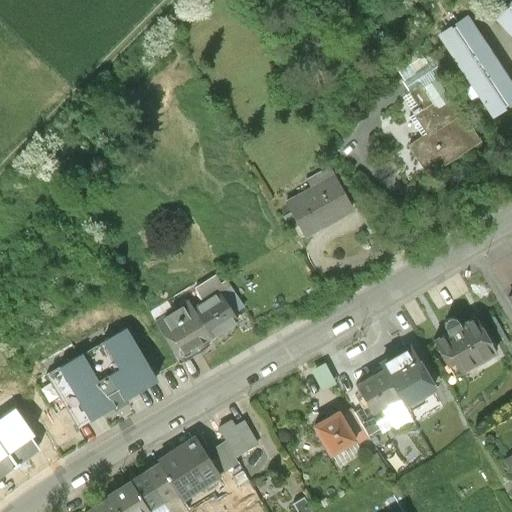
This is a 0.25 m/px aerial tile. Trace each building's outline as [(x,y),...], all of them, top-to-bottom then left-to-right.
[(511,0),(495,16),(511,34),(511,0)] [(466,14),(439,32),(465,71),(492,53),(466,14)] [(511,97),(511,82),(492,53),(465,71),(491,111),(511,97)] [(477,138),(434,74),(408,90),(418,105),(410,110),(412,113),(408,116),(421,135),(408,144),(426,172),(477,138)] [(355,207),(332,166),(305,181),(310,188),(285,202),(305,236),(355,207)] [(215,276),(195,289),(204,303),(194,309),(213,337),(238,321),(233,313),(243,307),(228,281),(221,285),(215,276)] [(194,309),(189,303),(156,323),(177,360),(213,337),(194,309)] [(475,316),(461,325),(457,319),(453,317),(451,316),(449,317),(448,318),(446,319),(445,321),(444,323),(445,327),(448,333),(434,342),(447,362),(452,359),(461,373),(497,351),(475,316)] [(126,328),(47,374),(78,428),(113,408),(115,411),(129,403),(127,399),(158,382),(126,328)] [(441,385),(418,346),(381,367),(384,371),(400,398),(405,406),(441,385)] [(384,371),(356,387),(375,419),(380,416),(377,412),(400,398),(384,371)] [(19,407),(12,397),(0,404),(0,442),(17,467),(41,451),(31,438),(35,435),(16,409),(19,407)] [(356,442),(339,412),(314,427),(332,456),(356,442)] [(218,432),(226,444),(236,461),(261,446),(246,421),(235,427),(233,423),(218,432)] [(196,440),(160,463),(162,465),(171,479),(170,480),(178,494),(177,494),(182,502),(220,478),(206,457),(196,440)] [(0,478),(17,467),(0,442),(0,478)] [(226,444),(206,457),(220,478),(239,466),(236,461),(226,444)] [(171,479),(162,465),(146,475),(164,503),(169,511),(187,511),(188,511),(182,502),(177,494),(178,494),(170,480),(171,479)] [(164,503),(146,475),(132,484),(150,511),(164,503)] [(132,484),(108,498),(110,502),(94,511),(150,511),(132,484)]
